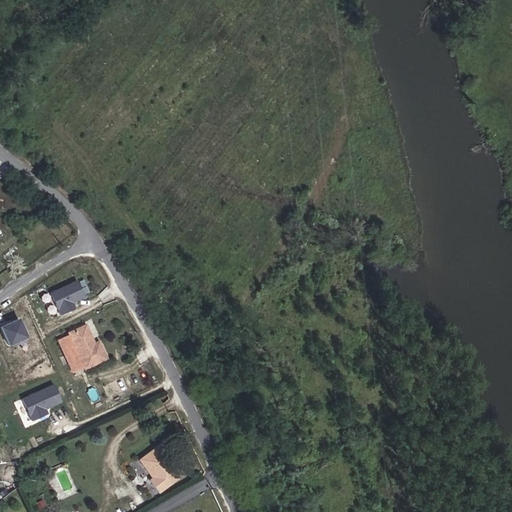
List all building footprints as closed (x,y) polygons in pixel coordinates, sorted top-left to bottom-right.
[(78,307),(75,299),(91,293),(85,277),(51,289),(60,313),(78,307)] [(21,315),(1,324),(10,345),(30,336),(21,315)] [(68,334),(85,369),(106,359),(98,342),(93,344),(85,326),(68,334)] [(85,369),(68,334),(56,339),(73,375),(85,369)] [(48,408),(63,401),(54,382),(20,397),(31,421),(50,412),(48,408)] [(171,465),(166,457),(169,456),(161,443),(136,460),(149,479),(147,481),(157,495),(184,476),(174,463),(171,465)]
